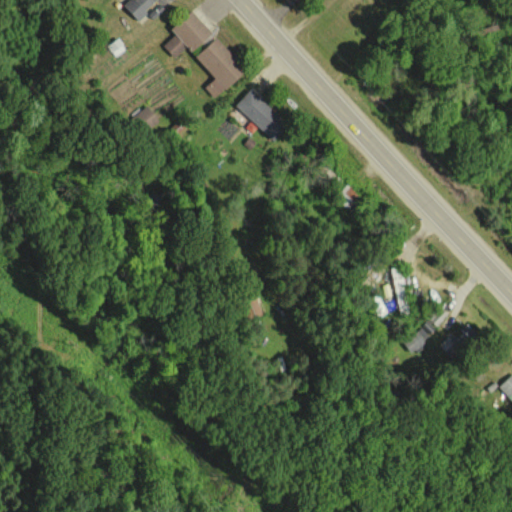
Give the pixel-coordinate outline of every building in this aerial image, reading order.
[(169,29),(173,33),(162,44),(173,56),(185,45),(190,50),(210,32),(190,10),(169,29)] [(213,78),(203,86),(212,97),(243,71),(215,37),(194,55),(213,78)] [(185,97),(161,65),(151,72),(141,60),(136,64),(145,76),(134,84),(125,72),(120,75),(121,77),(106,88),(126,114),(145,100),(158,117),(185,97)] [(234,104),(261,130),(276,114),(249,88),(234,104)] [(409,351),(429,338),(421,326),(401,340),(409,351)]
